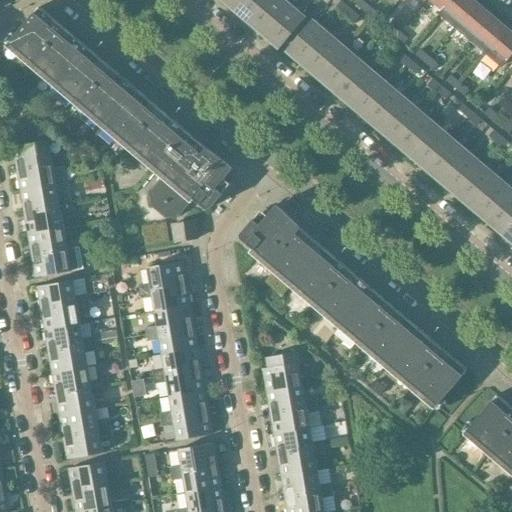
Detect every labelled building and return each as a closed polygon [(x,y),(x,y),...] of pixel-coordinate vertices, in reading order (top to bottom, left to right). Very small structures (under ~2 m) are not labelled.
[(239,0),(220,0),(232,9),(239,0)] [(239,0),(232,9),(247,22),(266,0),(239,0)] [(288,5),(281,0),(266,0),(247,22),(262,35),(288,5)] [(357,0),(354,4),(364,12),(368,6),(361,0),(357,0)] [(451,0),(430,0),(442,10),(443,10),(451,0)] [(475,4),(470,0),(451,0),(443,10),(442,10),(438,15),(454,28),(475,4)] [(336,7),(345,15),(350,9),(341,1),(336,7)] [(490,17),(475,4),(454,28),(469,41),(490,17)] [(304,19),(288,5),(262,35),(278,49),(304,19)] [(377,13),(368,6),(364,12),(372,19),(377,13)] [(205,148),(87,48),(39,7),(9,43),(165,175),(150,194),(151,206),(165,218),(177,217),(193,199),(204,209),(205,209),(206,210),(207,210),(209,209),(210,208),(227,188),(221,183),(233,169),(224,161),(218,157),(211,152),(205,148)] [(359,17),(350,9),(345,15),(354,22),(359,17)] [(505,29),(490,17),(469,41),(484,54),(505,29)] [(286,52),(296,60),(302,65),(328,35),(312,22),(286,52)] [(385,29),(395,38),(399,32),(389,24),(385,29)] [(367,33),(376,41),(381,35),(371,27),(367,33)] [(511,54),(511,35),(505,29),(484,54),(500,67),(504,62),(505,63),(511,54)] [(408,39),(399,32),(395,38),(403,45),(408,39)] [(343,48),(328,35),(302,65),(317,78),(343,48)] [(389,43),(381,35),(376,41),(385,48),(389,43)] [(358,61),(343,48),(317,78),(333,91),(334,89),(358,61)] [(415,55),(425,63),(429,58),(420,50),(415,55)] [(397,59),(406,66),(411,61),(402,53),(397,59)] [(438,65),(429,58),(425,63),(434,71),(438,65)] [(358,61),(334,89),(333,91),(348,104),(373,74),(358,61)] [(420,69),(411,61),(406,66),(415,74),(420,69)] [(389,87),(373,74),(348,104),(363,117),(365,115),(389,87)] [(446,81),(455,89),(459,83),(451,76),(446,81)] [(427,85),(437,92),(442,87),(432,79),(427,85)] [(469,91),(459,83),(455,89),(464,96),(469,91)] [(389,87),(365,115),(363,117),(378,130),(404,100),(389,87)] [(450,94),(442,87),(437,92),(446,100),(450,94)] [(419,113),(404,100),(378,130),(394,143),(419,113)] [(458,110),(467,118),(472,113),(463,105),(458,110)] [(484,114),(493,121),(498,116),(489,108),(484,114)] [(434,126),(419,113),(394,143),(409,156),(434,126)] [(481,120),(472,113),(467,118),(476,126),(481,120)] [(508,134),(511,129),(511,118),(503,129),(508,134)] [(434,126),(409,156),(424,169),(426,167),(450,139),(434,126)] [(489,136),(498,144),(503,139),(493,131),(489,136)] [(450,139),(426,167),(424,169),(439,182),(465,152),(450,139)] [(511,146),(503,139),(498,144),(507,152),(511,146)] [(13,148),(17,170),(64,162),(63,155),(51,158),(48,142),(13,148)] [(465,152),(439,182),(455,195),(456,193),(480,164),(465,152)] [(68,183),(65,169),(64,162),(17,170),(20,192),(68,183)] [(480,164),(456,193),(455,195),(470,208),(495,177),(480,164)] [(511,190),(495,177),(470,208),(485,221),(487,218),(511,190)] [(71,205),(70,198),(68,183),(20,192),(24,213),(71,205)] [(511,191),(511,190),(487,218),(485,221),(500,233),(511,219),(511,191)] [(71,205),(24,213),(28,234),(63,228),(61,213),(73,211),(71,205)] [(467,370),(322,248),(301,230),(296,224),(290,218),(285,213),(279,208),(276,205),(264,220),(258,214),(241,234),(240,235),(240,236),(240,238),(241,239),(242,240),(276,270),(292,283),(293,284),(437,406),(467,370)] [(511,219),(500,233),(511,243),(511,219)] [(173,238),(174,238),(175,243),(197,239),(194,222),(172,225),(173,230),(172,230),(173,238)] [(146,245),(169,241),(166,224),(143,228),(146,245)] [(63,228),(28,234),(31,256),(79,247),(77,241),(66,243),(63,228)] [(116,255),(114,241),(104,243),(106,257),(116,255)] [(83,269),(80,254),(79,247),(31,256),(35,278),(83,269)] [(138,286),(139,293),(186,284),(182,262),(147,268),(150,284),(138,286)] [(276,270),(266,282),(270,286),(273,288),(283,296),(293,284),(292,283),(276,270)] [(37,287),(41,310),(88,301),(87,295),(75,297),(72,281),(37,287)] [(186,284),(139,293),(140,299),(152,297),(154,312),(190,306),(186,284)] [(88,301),(41,310),(44,331),(80,325),(77,310),(89,308),(88,301)] [(190,306),(154,312),(157,326),(145,328),(146,335),(194,327),(190,306)] [(80,325),(44,331),(48,352),(95,344),(95,343),(94,337),(82,339),(80,325)] [(194,327),(146,335),(147,342),(159,340),(162,354),(197,348),(194,327)] [(116,331),(105,333),(107,341),(117,339),(116,331)] [(105,333),(94,335),(94,337),(95,343),(107,341),(105,333)] [(95,344),(48,352),(52,373),(87,367),(85,353),(97,350),(95,344)] [(197,348),(162,354),(164,369),(152,371),(154,378),(201,370),(197,348)] [(302,386),(296,353),(265,358),(267,369),(262,369),(266,392),(302,386)] [(87,367),(52,373),(56,395),(103,386),(102,380),(90,382),(87,367)] [(322,381),(335,379),(334,369),(320,372),(322,381)] [(201,370),(154,378),(155,384),(167,382),(169,397),(205,391),(201,370)] [(376,380),(370,387),(379,395),(386,388),(376,380)] [(103,386),(56,395),(59,416),(95,410),(92,395),(104,393),(103,386)] [(302,386),(266,392),(270,413),(317,405),(316,398),(304,400),(302,386)] [(410,388),(405,394),(428,413),(433,407),(410,388)] [(205,391),(169,397),(172,412),(160,414),(161,420),(208,412),(205,391)] [(511,408),(496,395),(466,431),(511,469),(511,408)] [(317,405),(270,413),(274,434),(309,428),(307,414),(318,412),(317,405)] [(95,410),(59,416),(63,437),(110,429),(109,422),(97,424),(95,410)] [(208,412),(161,420),(162,427),(174,425),(177,441),(212,435),(208,412)] [(312,443),(309,428),(274,434),(277,456),(325,448),(324,441),(312,443)] [(110,429),(63,437),(67,460),(102,453),(100,438),(111,436),(110,429)] [(336,439),(324,441),(325,448),(337,445),(336,439)] [(169,468),(170,474),(218,466),(214,444),(178,450),(181,466),(169,468)] [(325,448),(277,456),(281,477),(316,471),(314,456),(326,454),(325,448)] [(68,469),(72,491),(120,483),(118,476),(107,478),(104,463),(68,469)] [(218,466),(170,474),(171,481),(183,479),(186,494),(221,487),(218,466)] [(316,471),(281,477),(285,498),(332,490),(331,483),(319,485),(316,471)] [(120,483),(72,491),(75,511),(78,511),(111,506),(109,492),(121,490),(120,483)] [(221,487),(186,494),(188,508),(176,510),(176,511),(205,511),(225,509),(221,487)] [(323,511),(321,499),(333,497),(332,490),(285,498),(286,511),(323,511)] [(8,511),(5,491),(0,491),(0,511),(8,511)]
